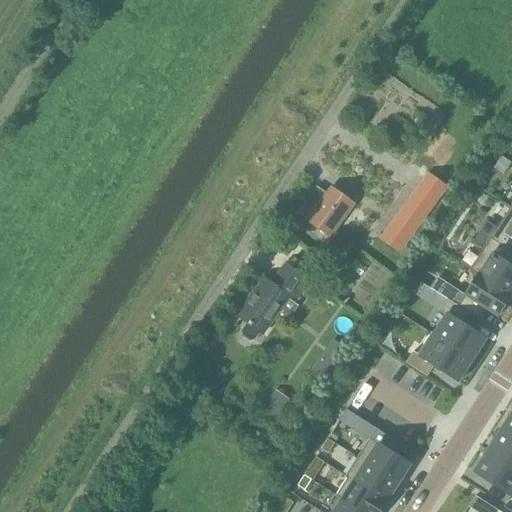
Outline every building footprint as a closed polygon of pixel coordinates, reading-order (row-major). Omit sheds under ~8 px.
[(358,148),(343,185),(368,195),(383,158),(358,148)] [(428,172),(379,238),(399,253),(448,187),(428,172)] [(325,195),(320,192),(314,188),(297,214),(307,221),(306,223),(331,239),(353,205),(329,189),(325,195)] [(511,208),(510,207),(490,239),(511,252),(511,208)] [(511,252),(490,239),(470,270),(478,275),(511,297),(511,295),(511,252)] [(294,304),(309,283),(286,267),(272,287),(265,281),(238,320),(245,325),(241,330),(241,336),(247,340),(252,340),(257,333),(264,338),(290,300),(294,304)] [(511,297),(478,275),(457,306),(480,321),(487,310),(498,318),(511,297)] [(434,337),(471,360),(472,358),(475,360),(484,347),(480,345),(484,339),(461,324),(468,313),(447,300),(440,311),(448,316),(434,337)] [(434,337),(430,334),(417,355),(413,352),(406,363),(427,377),(434,366),(457,381),(460,376),(464,378),(472,365),(469,363),(471,360),(434,337)] [(332,342),(325,352),(342,363),(349,353),(332,342)] [(274,420),(288,401),(275,391),(261,410),(274,420)] [(511,410),(501,429),(511,436),(511,410)] [(347,411),(339,422),(350,429),(357,417),(347,411)] [(511,436),(501,429),(487,450),(511,466),(511,436)] [(409,465),(369,439),(357,458),(397,484),(409,465)] [(322,447),(316,458),(323,462),(329,452),(322,447)] [(511,493),(511,466),(487,450),(473,472),(510,496),(511,493)] [(323,462),(315,458),(309,468),(316,472),(323,462)] [(347,477),(386,502),(397,484),(357,458),(345,476),(347,477)] [(311,480),(304,475),(297,486),(304,490),(311,480)] [(386,502),(347,477),(335,496),(341,500),(360,511),(381,511),(387,503),(386,502)] [(282,511),(290,501),(283,497),(273,511),(282,511)] [(360,511),(341,500),(333,511),(360,511)]
